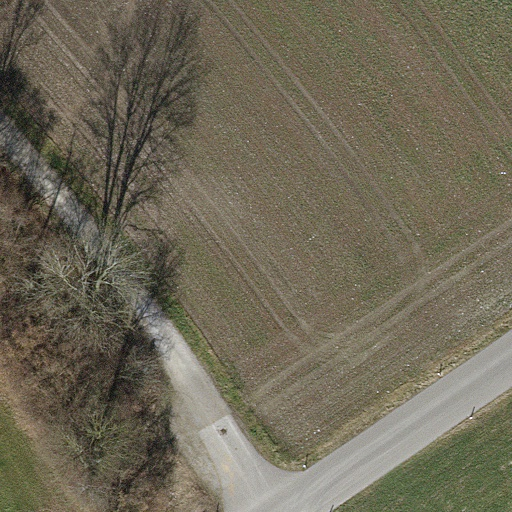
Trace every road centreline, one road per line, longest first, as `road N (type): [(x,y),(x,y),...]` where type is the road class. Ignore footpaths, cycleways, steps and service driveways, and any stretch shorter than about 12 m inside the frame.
road 1 (track): [(281,511),(0,147)]
road 2 (unclassified): [(295,511),(511,361)]
